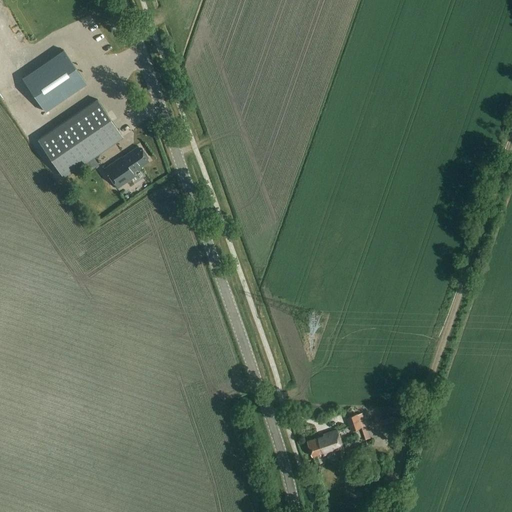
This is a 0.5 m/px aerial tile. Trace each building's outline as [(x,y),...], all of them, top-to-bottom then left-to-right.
[(63,50),(22,78),(45,111),(86,83),(63,50)] [(64,177),(124,137),(98,99),(39,139),(64,177)] [(140,150),(137,146),(121,157),(103,169),(116,188),(135,176),(132,172),(148,162),(146,158),(147,157),(141,149),(140,150)] [(351,431),(362,428),(358,414),(347,418),(351,431)] [(382,427),(381,420),(372,421),(373,428),(382,427)] [(323,456),(344,449),(337,430),(324,435),(324,437),(308,443),(312,457),(320,454),(320,455),(323,454),(323,456)]
